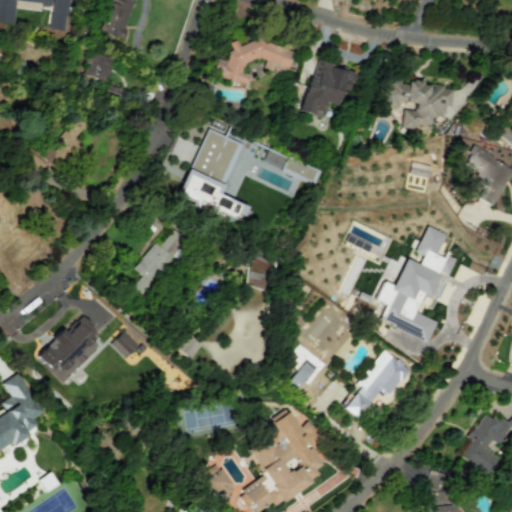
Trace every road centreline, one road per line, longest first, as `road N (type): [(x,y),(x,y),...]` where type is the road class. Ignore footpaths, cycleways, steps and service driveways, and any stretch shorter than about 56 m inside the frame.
road 1 (residential): [(0,321),(71,264),(138,178),(209,0)]
road 2 (residential): [(343,511),(436,413),(511,271)]
road 3 (residential): [(272,0),(398,37),(511,47)]
